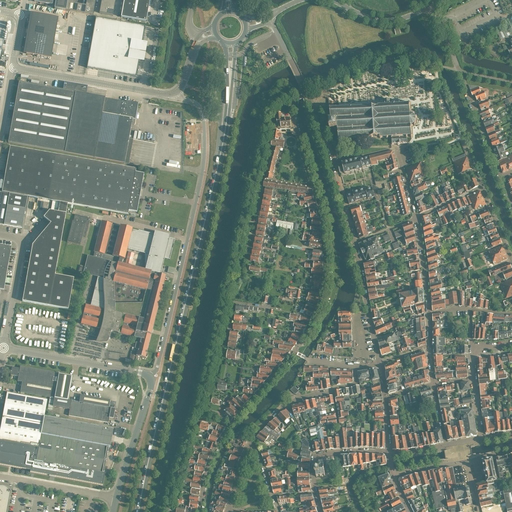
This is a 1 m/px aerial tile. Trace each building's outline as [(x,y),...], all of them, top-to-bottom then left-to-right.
[(55,0),(54,8),(65,10),(67,2),(67,0),(55,0)] [(123,0),(120,16),(145,20),(148,0),(123,0)] [(67,2),(65,10),(66,10),(93,15),(94,6),(85,5),(76,3),(67,2)] [(30,24),(29,27),(30,28),(29,32),(54,37),(55,26),(57,17),(33,12),(32,17),(31,17),(30,20),(31,21),(30,22),(30,24)] [(95,21),(87,67),(88,68),(98,69),(136,76),(136,75),(138,60),(139,60),(140,60),(143,43),(142,42),(142,41),(145,26),(96,17),(95,21)] [(506,27),(496,32),(500,39),(510,34),(506,27)] [(26,43),(26,47),(27,47),(26,52),(50,56),(52,46),(54,37),(29,32),(29,37),(27,37),(27,40),(27,42),(27,43),(26,43)] [(8,140),(8,141),(124,162),(128,163),(133,138),(129,138),(132,118),(134,118),(137,103),(136,103),(126,101),(126,102),(104,98),(104,97),(86,93),(87,85),(64,81),(63,89),(23,82),(19,81),(18,84),(18,85),(15,102),(9,133),(8,138),(8,140)] [(478,87),(470,90),(472,95),(474,94),(483,91),(482,88),(479,87),(478,87)] [(483,91),(474,94),(476,100),(477,99),(478,102),(485,99),(484,96),(485,96),(483,90),(483,91)] [(330,120),(329,120),(329,128),(337,128),(337,129),(337,130),(338,130),(338,142),(344,141),(344,140),(350,139),(350,145),(355,144),(355,139),(358,139),(366,139),(369,138),(368,137),(379,136),(379,138),(391,137),(391,144),(396,144),(397,144),(397,145),(398,145),(399,144),(407,143),(406,136),(411,136),(410,125),(414,124),(415,121),(415,117),(413,114),(409,113),(409,103),(396,104),(390,104),(389,99),(383,99),(384,104),(377,105),(377,106),(366,107),(366,106),(360,106),(354,107),(341,107),(336,107),(329,107),(330,120)] [(478,103),(480,108),(481,111),(487,108),(489,107),(491,106),(489,107),(488,105),(489,105),(487,100),(478,103)] [(479,112),(478,112),(482,120),(491,116),(488,108),(487,108),(481,111),(479,112)] [(276,118),(276,122),(280,122),(280,126),(290,125),(289,117),(281,118),(280,112),(278,112),(276,112),(276,118)] [(489,118),(482,121),(484,126),(492,123),(497,121),(499,120),(498,117),(492,120),(491,117),(489,118)] [(492,124),(485,127),(487,133),(494,130),(492,124)] [(494,130),(487,133),(489,139),(490,139),(497,137),(495,133),(500,131),(499,128),(494,130)] [(273,129),(270,145),(283,147),(284,140),(278,139),(278,136),(281,136),(281,133),(279,133),(279,130),(273,129)] [(490,140),(492,146),(500,142),(500,143),(501,142),(507,140),(506,137),(502,139),(501,136),(497,137),(490,140)] [(500,142),(492,146),(495,153),(504,150),(501,142),(500,143),(500,142)] [(4,179),(2,191),(60,201),(59,203),(68,204),(68,203),(76,204),(128,213),(128,210),(137,211),(143,173),(135,171),(136,168),(10,146),(4,179)] [(392,150),(369,156),(369,157),(371,164),(377,163),(377,161),(386,159),(386,160),(389,159),(389,160),(395,159),(392,150)] [(504,150),(495,153),(497,161),(506,157),(504,150)] [(465,153),(451,158),(453,161),(466,156),(465,153)] [(511,154),(498,162),(502,172),(506,170),(508,169),(508,170),(511,167),(511,154)] [(466,156),(453,161),(458,174),(471,169),(466,156)] [(341,163),(337,164),(339,172),(340,172),(343,171),(344,173),(362,168),(362,167),(371,165),(371,164),(369,157),(360,159),(360,158),(341,162),(341,163)] [(388,161),(385,162),(385,164),(387,170),(391,168),(391,170),(397,168),(397,167),(395,159),(389,160),(390,162),(388,163),(388,161)] [(410,182),(420,178),(425,176),(420,161),(405,167),(408,178),(409,178),(410,182)] [(400,176),(393,178),(395,185),(401,183),(400,176)] [(471,185),(468,187),(469,189),(478,185),(476,180),(474,177),(469,180),(470,183),(471,185)] [(410,182),(409,182),(411,187),(422,183),(420,178),(410,182)] [(422,183),(411,187),(414,195),(419,193),(419,192),(427,188),(431,186),(429,181),(422,184),(422,183)] [(445,182),(442,183),(444,187),(450,199),(454,196),(453,193),(454,193),(452,189),(451,189),(448,191),(447,187),(447,186),(445,182)] [(265,187),(264,193),(272,194),(281,196),(281,194),(279,194),(276,193),(276,192),(272,191),(273,188),(265,187)] [(371,187),(365,189),(367,197),(368,198),(374,196),(371,187)] [(444,192),(442,194),(445,201),(450,199),(444,187),(442,188),(444,192)] [(365,188),(358,190),(361,199),(367,197),(365,189),(365,188)] [(358,190),(352,192),(353,193),(355,200),(361,199),(358,190)] [(435,190),(433,191),(439,204),(444,201),(441,194),(438,196),(435,190)] [(480,190),(466,196),(467,196),(469,203),(471,203),(473,209),(485,204),(480,190)] [(0,224),(4,225),(22,228),(25,208),(27,197),(9,194),(0,191),(0,224)] [(289,193),(288,193),(291,194),(297,195),(297,196),(301,197),(303,197),(303,200),(306,200),(313,199),(312,194),(309,195),(309,194),(305,195),(305,193),(297,192),(291,191),(290,192),(289,193)] [(419,193),(414,195),(414,196),(416,202),(420,200),(424,198),(428,197),(426,194),(423,195),(421,192),(419,193)] [(353,193),(346,195),(348,204),(355,202),(355,200),(353,193)] [(430,196),(428,197),(433,207),(438,204),(433,195),(430,196)] [(464,197),(459,200),(462,206),(467,204),(464,197)] [(263,198),(261,204),(269,206),(276,207),(278,207),(278,205),(276,205),(277,204),(270,203),(270,200),(263,198)] [(459,199),(454,202),(457,208),(457,209),(462,207),(462,206),(459,200),(459,199)] [(28,267),(22,300),(68,308),(74,277),(55,274),(66,214),(68,204),(59,203),(58,212),(49,210),(46,213),(45,215),(43,217),(50,223),(36,240),(32,245),(32,246),(31,250),(28,267)] [(359,205),(350,208),(352,214),(361,211),(364,211),(363,208),(364,207),(363,204),(359,205)] [(422,206),(418,208),(419,213),(426,210),(429,209),(431,208),(430,205),(427,207),(426,204),(424,205),(422,206)] [(449,204),(445,206),(450,215),(451,214),(453,218),(455,217),(453,214),(452,211),(449,204)] [(309,211),(306,212),(306,213),(318,211),(316,205),(308,207),(309,211)] [(445,205),(441,207),(444,214),(446,213),(447,217),(449,222),(452,221),(450,216),(449,215),(450,215),(445,206),(445,205)] [(441,207),(436,210),(439,216),(441,216),(443,219),(442,219),(445,224),(448,223),(446,219),(444,214),(441,207)] [(260,210),(259,215),(267,217),(267,218),(272,219),(275,220),(276,218),(272,217),(272,215),(267,214),(268,211),(260,210)] [(487,210),(478,213),(480,219),(483,218),(490,215),(487,210)] [(361,211),(352,214),(353,220),(363,217),(361,211)] [(73,221),(67,242),(69,242),(80,245),(80,244),(83,236),(86,236),(90,218),(78,215),(75,214),(74,221),(73,221)] [(427,214),(420,217),(423,225),(430,222),(431,222),(427,214)] [(490,215),(483,218),(485,223),(492,220),(491,217),(490,215)] [(259,216),(258,222),(266,224),(270,225),(270,222),(266,221),(267,218),(259,216)] [(363,217),(353,220),(355,226),(364,223),(363,217)] [(277,220),(275,226),(290,228),(292,229),(293,223),(293,222),(283,221),(277,220)] [(94,256),(94,257),(88,256),(86,266),(84,266),(80,265),(80,266),(78,271),(82,271),(84,272),(98,275),(100,276),(97,284),(96,284),(91,304),(86,302),(81,323),(83,324),(96,327),(101,328),(100,332),(96,342),(107,342),(110,333),(110,330),(117,332),(118,332),(130,335),(131,335),(134,336),(135,336),(141,337),(140,340),(140,341),(138,349),(147,351),(151,332),(152,329),(163,283),(165,276),(166,275),(161,274),(162,271),(165,258),(170,259),(175,239),(170,238),(171,235),(155,231),(155,234),(139,230),(139,231),(132,229),(133,228),(127,227),(126,226),(126,227),(121,225),(120,227),(112,225),(112,224),(102,221),(99,233),(98,236),(94,251),(95,251),(95,254),(94,256)] [(412,221),(402,225),(404,231),(413,228),(412,221)] [(430,222),(423,225),(423,231),(435,226),(435,225),(435,223),(431,225),(430,222)] [(364,223),(355,226),(357,232),(366,229),(364,223)] [(485,226),(482,227),(483,231),(486,230),(488,234),(496,231),(493,223),(485,226)] [(435,226),(423,231),(424,236),(432,232),(431,230),(436,228),(436,226),(435,226)] [(368,228),(357,232),(359,238),(368,235),(367,232),(373,230),(372,227),(368,228)] [(404,231),(403,231),(405,237),(414,234),(413,228),(404,231)] [(489,235),(486,236),(488,242),(499,237),(497,232),(489,235)] [(432,234),(424,237),(425,243),(436,239),(437,241),(439,240),(438,237),(437,234),(435,235),(434,233),(432,234)] [(405,237),(404,237),(406,242),(404,242),(405,245),(408,244),(407,243),(415,240),(416,240),(414,234),(405,237)] [(303,235),(302,240),(304,240),(308,241),(321,243),(321,237),(309,235),(303,235)] [(376,236),(358,243),(361,248),(378,241),(376,236)] [(499,237),(488,242),(489,245),(488,245),(489,247),(490,247),(494,246),(501,243),(499,237)] [(433,240),(425,243),(426,249),(427,250),(427,251),(433,249),(433,248),(436,248),(435,247),(438,246),(437,242),(437,241),(436,239),(433,240)] [(378,241),(361,248),(363,254),(381,246),(378,241)] [(0,288),(4,289),(8,264),(11,246),(0,244),(0,288)] [(502,245),(488,251),(494,264),(507,258),(505,254),(506,253),(502,245)] [(381,246),(363,254),(365,259),(366,258),(367,261),(374,258),(374,257),(378,255),(377,254),(383,252),(381,246)] [(467,250),(463,252),(465,258),(470,256),(469,253),(476,251),(475,247),(467,250)] [(252,248),(251,253),(259,255),(262,256),(263,253),(260,253),(260,249),(252,248)] [(427,251),(426,251),(427,256),(432,254),(434,254),(435,253),(433,248),(433,249),(427,251)] [(311,254),(310,259),(311,259),(320,260),(320,257),(319,257),(319,256),(321,256),(322,255),(322,251),(313,250),(312,254),(311,254)] [(432,254),(427,256),(427,262),(438,259),(436,253),(435,253),(434,254),(432,254)] [(419,259),(409,261),(409,265),(409,267),(410,271),(413,270),(420,270),(419,264),(419,259)] [(367,262),(363,263),(364,269),(374,267),(374,265),(377,264),(376,260),(373,260),(367,262)] [(436,261),(428,263),(428,269),(438,266),(437,263),(440,262),(439,260),(436,261)] [(509,262),(488,271),(490,276),(511,268),(509,262)] [(511,268),(502,272),(505,279),(511,275),(511,268)] [(374,273),(365,274),(366,281),(378,279),(377,276),(375,276),(374,273)] [(366,281),(367,286),(381,284),(381,281),(386,280),(394,279),(393,276),(392,276),(390,277),(386,277),(380,278),(378,279),(366,281)] [(435,276),(429,278),(429,284),(430,290),(439,288),(441,288),(440,283),(440,281),(440,279),(438,280),(437,276),(435,276)] [(511,278),(511,279),(500,283),(503,290),(506,298),(511,295),(511,278)] [(310,279),(310,282),(313,282),(313,286),(321,287),(322,281),(310,279)] [(416,280),(414,281),(415,290),(422,288),(421,280),(417,280),(416,280)] [(384,285),(367,288),(368,293),(376,292),(376,291),(375,289),(380,288),(384,288),(384,285)] [(430,290),(430,291),(431,296),(440,294),(444,293),(443,290),(444,290),(445,289),(444,287),(441,288),(439,288),(430,290)] [(286,292),(285,297),(291,298),(291,295),(295,296),(295,294),(296,289),(286,288),(286,292)] [(422,288),(415,290),(416,304),(423,302),(424,302),(423,288),(422,288)] [(413,290),(399,293),(401,307),(402,307),(415,304),(416,304),(415,290),(413,290)] [(457,291),(447,292),(448,296),(448,298),(449,305),(458,304),(457,292),(457,291)] [(478,295),(476,307),(482,308),(484,308),(487,308),(488,300),(486,300),(484,300),(482,299),(482,294),(478,293),(478,295)] [(307,296),(306,301),(317,304),(319,299),(318,299),(318,298),(307,296)] [(442,300),(431,302),(432,310),(445,308),(445,306),(444,299),(442,300)] [(302,304),(301,307),(314,311),(316,306),(307,302),(306,305),(302,304)] [(415,304),(403,308),(404,312),(411,310),(411,309),(416,308),(416,311),(417,314),(420,313),(424,313),(424,309),(423,302),(416,304),(415,304)] [(235,307),(235,308),(235,309),(235,310),(235,312),(238,312),(238,310),(243,311),(243,309),(252,310),(253,307),(245,305),(245,306),(244,306),(244,305),(236,304),(235,307)] [(304,310),(303,313),(309,316),(312,317),(314,311),(301,307),(301,309),(304,310)] [(375,307),(370,308),(371,311),(372,318),(377,318),(377,317),(379,317),(378,311),(376,311),(376,310),(375,307)] [(439,313),(432,314),(432,321),(440,320),(439,317),(444,316),(447,315),(446,312),(443,312),(439,313)] [(477,328),(476,339),(480,339),(481,328),(482,328),(483,324),(485,324),(485,322),(486,313),(482,312),(479,312),(479,315),(481,315),(481,324),(479,324),(477,324),(477,325),(477,328)] [(290,313),(289,319),(296,320),(309,322),(311,317),(309,316),(296,314),(290,313)] [(380,317),(372,320),(375,326),(375,327),(383,323),(382,322),(380,317)] [(267,318),(266,323),(270,323),(270,322),(271,322),(271,323),(272,323),(272,326),(274,327),(277,327),(278,320),(267,318)] [(375,329),(376,334),(392,327),(391,325),(395,323),(396,323),(400,321),(398,318),(395,319),(392,320),(389,322),(375,329)] [(440,320),(432,321),(432,328),(439,328),(444,327),(448,328),(448,327),(447,319),(443,320),(440,320)] [(294,322),(292,331),(294,331),(302,333),(307,324),(294,322)] [(481,328),(480,339),(484,339),(490,339),(490,334),(484,333),(485,328),(485,324),(483,324),(482,328),(481,328)] [(498,329),(498,332),(498,339),(507,337),(511,335),(511,325),(510,325),(510,330),(506,331),(506,330),(502,331),(502,324),(500,324),(499,324),(498,324),(498,329)] [(383,339),(378,340),(379,346),(385,344),(397,340),(397,339),(401,338),(406,336),(404,333),(401,334),(400,330),(397,331),(397,332),(396,332),(396,333),(396,335),(395,335),(394,332),(383,336),(383,339)] [(423,331),(416,333),(417,337),(418,340),(425,337),(425,330),(423,331)] [(291,334),(290,337),(297,340),(301,335),(297,333),(293,332),(290,332),(290,334),(291,334)] [(339,340),(333,340),(333,347),(342,347),(342,341),(351,340),(351,335),(339,335),(339,340)] [(403,345),(401,346),(402,351),(410,349),(408,344),(409,344),(407,338),(407,336),(406,336),(401,338),(403,345)] [(439,336),(432,336),(432,345),(438,345),(439,345),(442,345),(445,345),(445,337),(439,337),(439,336)] [(283,341),(283,343),(293,345),(294,345),(297,340),(290,337),(288,339),(287,341),(284,340),(283,341)] [(416,342),(410,344),(411,346),(412,346),(417,343),(418,346),(425,343),(425,338),(417,341),(416,342)] [(273,342),(272,344),(278,345),(278,348),(291,350),(294,345),(293,345),(283,343),(283,341),(273,339),(273,342)] [(317,344),(316,350),(320,351),(324,352),(326,343),(321,342),(321,344),(317,344)] [(326,343),(324,352),(332,353),(333,348),(333,345),(328,344),(328,343),(326,343)] [(388,343),(379,346),(381,354),(381,355),(391,351),(388,343)] [(438,345),(432,346),(433,354),(439,353),(443,353),(443,354),(446,353),(446,350),(442,350),(442,345),(439,345),(438,345)] [(465,346),(458,346),(458,348),(461,348),(461,354),(464,353),(467,353),(467,346),(465,346)] [(226,354),(225,356),(226,357),(226,358),(227,358),(227,359),(229,359),(230,358),(235,359),(236,355),(237,355),(238,355),(239,351),(239,350),(235,349),(234,351),(227,350),(227,354),(226,354)] [(416,354),(410,356),(412,363),(426,358),(424,351),(416,354)] [(438,355),(433,355),(433,356),(434,367),(442,366),(441,361),(442,359),(442,355),(438,355)] [(454,358),(451,358),(452,361),(456,361),(457,366),(466,365),(464,355),(454,355),(454,358)] [(501,355),(494,356),(495,356),(495,362),(496,365),(499,364),(500,369),(503,368),(502,364),(502,363),(502,361),(501,355)] [(487,357),(488,367),(488,369),(489,376),(490,380),(496,379),(498,379),(497,374),(496,368),(496,365),(495,362),(494,362),(493,356),(487,357)] [(426,358),(412,363),(414,371),(427,366),(426,358)] [(390,363),(384,365),(385,371),(392,369),(395,368),(395,366),(398,364),(401,363),(400,360),(396,361),(390,363)] [(12,367),(10,375),(18,376),(17,380),(22,381),(20,391),(50,396),(48,409),(52,409),(53,406),(69,409),(70,409),(72,400),(67,399),(72,376),(68,375),(58,373),(20,366),(20,368),(12,367)] [(257,367),(256,372),(257,372),(256,377),(266,379),(270,375),(273,368),(260,366),(260,368),(257,367)] [(376,368),(369,369),(371,376),(372,380),(373,384),(373,385),(380,383),(379,378),(376,368)] [(482,368),(477,369),(478,374),(478,377),(486,376),(486,373),(483,373),(482,368)] [(352,369),(330,369),(330,374),(331,375),(331,378),(336,378),(335,374),(352,375),(352,370),(352,369)] [(385,371),(386,376),(386,380),(396,377),(400,375),(399,372),(398,369),(396,370),(396,369),(392,370),(392,369),(385,371)] [(427,369),(420,371),(421,375),(424,383),(429,381),(427,369)] [(369,370),(357,371),(359,379),(359,383),(370,381),(371,385),(373,385),(373,384),(372,380),(371,376),(370,377),(369,370)] [(352,375),(335,374),(336,378),(337,384),(340,384),(352,381),(352,375)] [(322,375),(322,377),(323,388),(330,388),(330,385),(329,378),(328,378),(328,376),(328,375),(322,375)] [(396,377),(386,380),(387,385),(397,382),(400,381),(400,382),(402,381),(401,375),(400,375),(396,377)] [(248,379),(247,383),(247,386),(250,386),(250,387),(258,388),(266,379),(256,377),(252,376),(252,380),(248,379)] [(310,377),(304,376),(304,380),(310,380),(311,381),(306,382),(307,385),(305,385),(306,390),(318,389),(317,384),(316,384),(313,384),(313,383),(313,377),(310,377)] [(486,376),(478,377),(479,384),(480,395),(487,394),(485,383),(490,383),(490,380),(489,376),(486,377),(486,376)] [(218,383),(217,389),(225,390),(226,384),(221,383),(222,380),(218,380),(218,383)] [(397,382),(387,385),(388,393),(396,391),(395,387),(397,386),(400,386),(401,389),(405,388),(403,381),(402,381),(400,382),(400,381),(397,382)] [(460,383),(459,383),(461,390),(469,389),(468,381),(462,382),(462,383),(462,384),(460,384),(460,383)] [(371,385),(370,386),(372,391),(380,390),(380,383),(373,385),(371,385)] [(451,390),(447,390),(447,391),(447,392),(455,391),(455,389),(454,384),(450,384),(451,390)] [(353,386),(349,387),(350,394),(354,394),(360,393),(359,385),(353,386)] [(430,387),(419,390),(422,400),(424,400),(432,398),(433,397),(430,387)] [(341,388),(334,390),(334,394),(335,397),(343,396),(343,392),(342,393),(341,388)] [(0,464),(9,466),(13,467),(30,470),(30,472),(31,472),(34,473),(50,476),(55,476),(91,483),(92,483),(102,485),(105,473),(102,473),(107,446),(109,447),(113,428),(44,415),(44,414),(47,398),(6,391),(0,426),(0,464)] [(79,401),(79,402),(109,407),(110,400),(80,394),(79,401)] [(233,394),(231,396),(243,406),(246,402),(240,397),(239,398),(233,394)] [(242,395),(240,397),(246,402),(247,401),(251,397),(244,394),(243,395),(242,395)] [(325,396),(322,396),(323,401),(327,400),(328,404),(333,403),(332,395),(326,396),(325,396)] [(231,396),(226,401),(229,404),(230,404),(234,407),(235,406),(239,410),(243,406),(231,396)] [(396,397),(388,399),(389,407),(396,407),(396,403),(396,402),(397,402),(396,397)] [(315,399),(309,400),(311,408),(314,408),(316,415),(318,414),(315,402),(315,399)] [(480,400),(481,409),(481,411),(486,410),(486,408),(490,407),(489,399),(480,400)] [(69,409),(68,415),(108,422),(109,417),(113,418),(115,409),(109,408),(109,407),(79,402),(79,401),(72,400),(70,409),(69,409)] [(309,400),(302,401),(303,402),(305,410),(308,409),(309,416),(310,416),(312,416),(311,408),(309,400)] [(382,400),(368,401),(368,402),(368,405),(368,407),(369,411),(372,411),(374,411),(382,410),(382,400)] [(303,402),(297,404),(299,412),(302,411),(304,419),(305,420),(307,420),(307,418),(305,411),(305,410),(303,402)] [(319,403),(316,404),(320,420),(325,419),(327,419),(335,417),(335,413),(326,414),(325,408),(324,406),(324,402),(319,403)] [(229,404),(228,406),(232,409),(232,411),(236,414),(238,411),(234,407),(230,404),(229,404)] [(297,404),(291,405),(293,414),(295,417),(300,416),(299,412),(297,404)] [(228,406),(226,408),(228,410),(234,416),(236,414),(232,411),(232,409),(228,406)] [(449,408),(447,408),(453,439),(460,438),(456,422),(457,422),(455,412),(457,411),(456,406),(454,407),(449,408)] [(396,407),(389,407),(389,415),(390,415),(397,415),(396,414),(396,410),(398,409),(398,407),(396,407)] [(225,408),(223,410),(226,412),(224,414),(227,418),(230,420),(234,416),(228,410),(226,408),(225,408)] [(283,410),(278,415),(284,422),(284,421),(288,426),(291,423),(292,423),(287,418),(289,417),(287,414),(288,413),(286,411),(287,410),(286,408),(283,410)] [(441,409),(440,409),(443,423),(444,427),(447,440),(453,439),(447,408),(441,409)] [(472,408),(460,411),(461,420),(462,420),(462,421),(465,437),(476,435),(475,429),(472,408)] [(486,410),(481,411),(482,418),(483,425),(484,425),(485,433),(489,433),(490,433),(495,432),(493,418),(488,419),(487,419),(487,418),(486,410)] [(493,412),(492,412),(493,418),(495,432),(501,431),(499,412),(499,411),(498,411),(493,412)] [(397,415),(390,415),(390,418),(390,424),(394,424),(397,424),(399,424),(398,417),(398,414),(396,414),(397,415)] [(275,417),(272,420),(278,426),(280,423),(275,417)] [(272,420),(267,424),(277,433),(279,431),(276,428),(278,426),(272,420)] [(428,421),(424,422),(427,432),(430,444),(436,443),(433,433),(430,433),(429,433),(428,430),(430,430),(429,425),(428,425),(428,421)] [(457,422),(456,422),(460,438),(465,437),(462,421),(457,422)] [(201,422),(199,428),(207,430),(209,425),(209,424),(201,422)] [(211,424),(210,426),(216,427),(215,430),(223,432),(225,427),(211,423),(211,424)] [(399,424),(397,424),(400,449),(407,448),(404,433),(403,423),(399,424)] [(266,426),(261,430),(272,438),(276,440),(279,435),(277,433),(267,424),(266,426)] [(321,425),(309,428),(310,435),(317,434),(318,440),(320,450),(326,449),(327,449),(324,438),(324,439),(323,436),(322,431),(321,425)] [(418,426),(414,427),(415,429),(416,433),(416,434),(417,437),(419,447),(422,446),(420,433),(418,426)] [(436,428),(433,429),(433,431),(433,433),(436,443),(443,442),(441,432),(440,429),(439,426),(435,427),(436,428)] [(210,428),(209,431),(212,432),(212,434),(219,437),(222,432),(210,428)] [(346,428),(339,429),(342,448),(348,448),(346,431),(346,428)] [(261,430),(256,437),(264,442),(265,442),(267,440),(269,442),(272,438),(261,430)] [(240,432),(237,440),(238,441),(245,444),(248,438),(247,438),(242,435),(242,433),(240,432)] [(412,432),(404,433),(407,448),(415,447),(412,432)] [(420,433),(422,446),(430,444),(427,432),(420,433)] [(208,433),(206,439),(215,442),(218,437),(208,433)] [(331,438),(324,438),(327,449),(334,448),(331,438)] [(315,442),(311,443),(313,451),(320,450),(318,440),(317,439),(315,439),(314,440),(315,442)] [(207,441),(205,447),(211,449),(214,443),(207,441)] [(230,441),(229,443),(238,447),(242,449),(243,449),(245,444),(238,441),(237,444),(230,441)] [(301,450),(300,456),(310,458),(310,452),(309,451),(309,450),(308,450),(308,447),(306,447),(302,443),(302,442),(301,446),(301,450)] [(283,444),(282,448),(288,451),(291,452),(293,448),(283,444)] [(194,445),(193,447),(202,449),(202,452),(210,454),(211,449),(205,447),(194,445)] [(194,451),(193,453),(197,454),(196,457),(198,457),(198,458),(207,459),(209,455),(194,451)] [(288,451),(287,457),(296,459),(297,457),(301,458),(301,459),(298,459),(297,461),(301,461),(307,463),(309,463),(310,458),(301,457),(298,455),(291,452),(288,451)] [(356,453),(349,454),(351,465),(357,464),(356,453)] [(369,453),(361,453),(362,463),(363,463),(366,463),(369,463),(369,453)] [(375,453),(374,453),(375,461),(376,465),(379,465),(380,465),(386,464),(384,455),(382,453),(375,453)] [(269,455),(262,457),(264,462),(265,466),(272,465),(276,464),(275,462),(272,463),(271,460),(270,458),(274,457),(273,454),(269,455)] [(508,455),(502,456),(504,468),(505,468),(505,470),(505,471),(508,470),(507,466),(510,465),(508,455)] [(502,456),(495,457),(497,466),(498,473),(499,472),(504,471),(504,470),(505,470),(505,468),(504,468),(502,456)] [(492,458),(482,460),(483,468),(484,474),(485,474),(486,482),(487,481),(487,484),(491,484),(494,483),(493,481),(496,480),(492,458)] [(224,463),(224,466),(236,469),(238,462),(229,460),(228,464),(224,463)] [(189,462),(188,465),(194,466),(194,469),(198,469),(198,470),(204,471),(205,466),(200,465),(189,462)] [(295,463),(295,467),(298,467),(298,471),(298,477),(309,477),(309,471),(302,471),(302,468),(309,468),(309,463),(307,463),(298,462),(298,463),(295,463)] [(315,467),(314,467),(315,472),(316,472),(316,475),(324,474),(323,464),(316,465),(315,467)] [(222,466),(221,469),(227,470),(226,475),(227,475),(234,476),(236,469),(224,466),(222,466)] [(452,466),(448,467),(452,487),(456,486),(452,466)] [(442,468),(430,470),(434,487),(430,488),(431,493),(435,508),(447,506),(448,509),(450,509),(450,511),(454,511),(457,510),(456,505),(453,489),(452,488),(452,487),(448,467),(442,468)] [(187,470),(186,471),(190,472),(194,473),(194,475),(201,477),(203,472),(195,470),(191,469),(187,468),(187,470)] [(267,470),(269,478),(276,477),(274,469),(267,470)] [(430,470),(426,471),(429,484),(430,488),(434,487),(430,470)] [(426,471),(418,473),(421,484),(422,486),(423,489),(426,488),(425,485),(429,484),(426,471)] [(388,473),(378,477),(382,488),(392,484),(388,473)] [(416,473),(412,474),(416,486),(418,492),(421,491),(419,485),(421,484),(418,473),(416,473)] [(412,474),(405,476),(406,476),(410,487),(415,486),(416,486),(412,474)] [(398,479),(398,480),(398,481),(401,486),(404,494),(405,495),(412,492),(410,487),(406,476),(405,476),(400,477),(399,478),(398,479)] [(297,477),(297,485),(309,485),(309,477),(298,477),(297,477)] [(281,478),(270,479),(271,481),(270,481),(272,486),(282,484),(281,479),(281,478)] [(184,480),(183,482),(184,482),(190,484),(190,487),(200,488),(200,484),(184,480)] [(485,482),(475,484),(478,495),(486,494),(486,493),(492,492),(499,490),(499,489),(495,490),(494,483),(491,484),(487,484),(487,481),(486,482),(485,482)] [(219,484),(218,488),(219,488),(218,489),(222,490),(229,492),(231,487),(223,485),(220,484),(219,484)] [(382,488),(375,490),(377,495),(383,492),(385,495),(387,494),(395,489),(392,484),(382,488)] [(0,511),(4,511),(8,492),(9,492),(10,491),(11,492),(11,491),(10,490),(8,489),(6,488),(5,487),(3,487),(1,487),(0,486),(0,511)] [(465,486),(453,489),(456,505),(458,511),(463,511),(461,503),(459,503),(458,500),(465,498),(466,504),(472,503),(471,497),(471,498),(468,486),(465,487),(465,486)] [(511,487),(502,489),(504,498),(505,501),(505,502),(506,509),(511,507),(511,487)] [(191,488),(190,493),(192,493),(192,495),(199,496),(199,494),(199,489),(191,488)] [(389,497),(384,500),(386,503),(387,502),(398,496),(395,489),(387,494),(389,497)] [(336,491),(319,493),(320,498),(321,500),(332,498),(333,498),(333,499),(333,500),(335,500),(334,496),(332,496),(328,497),(328,495),(334,494),(337,493),(336,491)] [(486,494),(478,495),(479,501),(486,499),(487,499),(487,497),(493,496),(492,492),(486,493),(486,494)] [(300,494),(296,494),(296,496),(300,496),(301,501),(302,501),(314,500),(312,493),(300,494)] [(398,497),(390,502),(393,507),(401,503),(398,497)] [(487,499),(479,501),(480,507),(492,504),(490,498),(490,497),(487,498),(487,499)] [(332,498),(321,500),(323,507),(334,505),(334,504),(333,500),(333,499),(333,498),(332,498)] [(414,498),(408,501),(413,511),(415,511),(419,510),(426,507),(428,506),(427,502),(423,504),(423,506),(418,508),(414,498)] [(213,501),(213,503),(217,505),(224,508),(226,503),(218,500),(216,502),(213,501)] [(314,500),(302,501),(303,505),(303,507),(303,509),(316,507),(316,508),(316,507),(315,503),(314,500)] [(186,506),(185,508),(188,508),(190,510),(197,511),(197,508),(198,502),(190,501),(189,506),(186,506)] [(213,503),(211,508),(212,509),(215,510),(219,511),(222,511),(224,508),(217,505),(213,503)] [(391,508),(386,510),(387,511),(396,511),(404,508),(402,504),(402,503),(392,509),(391,508)]
